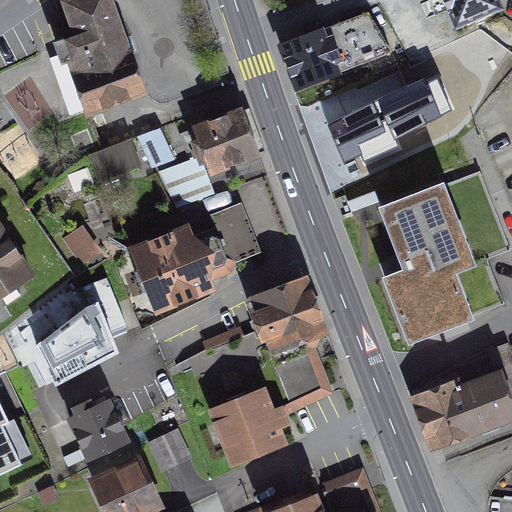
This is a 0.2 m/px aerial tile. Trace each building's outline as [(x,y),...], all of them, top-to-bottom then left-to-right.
[(110,0),(73,0),(65,3),(77,37),(56,44),(63,62),(69,60),(88,113),(145,93),(131,54),(129,55),(110,0)] [(446,0),(457,26),(500,9),(496,0),(446,0)] [(281,46),(298,88),(391,53),(369,13),(281,46)] [(434,76),(329,126),(345,160),(451,110),(434,76)] [(208,161),(213,172),(258,155),(241,112),(181,135),(188,153),(196,150),(201,164),(208,161)] [(152,170),(175,160),(160,129),(139,138),(152,170)] [(88,150),(95,180),(143,169),(136,139),(88,150)] [(179,164),(159,172),(175,211),(216,195),(205,170),(192,165),(181,169),(179,164)] [(478,173),(383,209),(406,271),(386,279),(410,341),(505,305),(488,260),(511,252),(478,173)] [(214,228),(194,236),(196,244),(213,237),(221,240),(228,258),(225,265),(215,269),(212,282),(232,277),(237,265),(261,256),(241,204),(209,216),(214,228)] [(82,266),(100,253),(82,226),(63,239),(82,266)] [(0,228),(0,296),(32,275),(0,228)] [(134,250),(158,310),(209,290),(212,282),(207,272),(215,269),(225,265),(228,258),(221,240),(213,237),(196,244),(194,236),(186,233),(173,239),(171,236),(134,250)] [(105,323),(34,362),(48,388),(118,353),(112,337),(128,331),(108,278),(90,286),(98,303),(105,323)] [(305,282),(252,303),(257,315),(249,319),(261,350),(269,347),(275,361),(327,341),(305,282)] [(73,293),(20,335),(34,362),(105,323),(98,303),(90,307),(83,289),(73,293)] [(416,399),(434,445),(511,414),(511,406),(501,379),(511,374),(511,363),(505,345),(487,351),(488,356),(460,367),(471,391),(462,394),(457,383),(416,399)] [(316,349),(274,366),(290,405),(281,409),(282,411),(284,411),(286,417),(297,413),(336,396),(334,392),(316,349)] [(264,391),(207,414),(230,474),(290,451),(288,447),(283,434),(291,430),(286,417),(284,411),(282,411),(274,415),(264,391)] [(79,416),(70,420),(89,459),(127,441),(120,427),(109,402),(94,409),(91,401),(75,408),(79,416)] [(9,423),(0,402),(0,475),(23,465),(3,425),(9,423)] [(163,470),(190,456),(177,430),(150,443),(163,470)] [(110,511),(142,511),(157,505),(137,464),(97,483),(110,511)] [(371,511),(363,490),(349,483),(274,511),(371,511)] [(57,500),(51,487),(43,491),(49,504),(57,500)]
